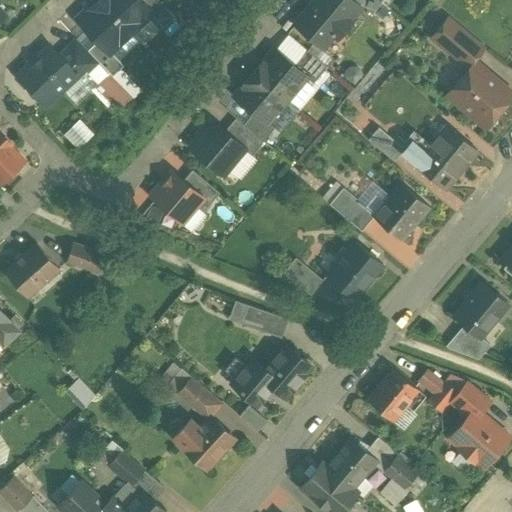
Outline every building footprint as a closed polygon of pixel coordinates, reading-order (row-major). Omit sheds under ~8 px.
[(130,33),(99,0),(97,0),(77,19),(98,41),(109,53),(110,51),(130,33)] [(152,12),(139,0),(99,0),(130,33),(152,12)] [(361,9),(350,0),(314,0),(295,24),(324,48),(334,36),(337,39),(351,21),(361,9)] [(483,49),(448,19),(432,38),(469,69),(474,64),(472,62),(483,49)] [(88,50),(75,38),(58,54),(65,61),(71,55),(82,66),(81,67),(88,74),(99,63),(88,50)] [(109,53),(98,41),(88,50),(99,63),(112,77),(124,66),(110,51),(109,53)] [(50,46),(18,76),(26,85),(26,89),(33,97),(37,97),(46,106),(63,90),(63,85),(81,67),(82,66),(71,55),(65,61),(58,54),(50,46)] [(294,66),(275,50),(259,70),(257,68),(252,74),(286,103),(306,78),(307,77),(294,66)] [(327,67),(307,50),(294,66),(307,77),(306,78),(313,84),(327,67)] [(491,84),(485,78),(489,74),(475,63),(474,64),(469,69),(448,95),(486,127),(511,96),(496,82),(493,83),(491,84)] [(286,103),(252,74),(248,80),(249,81),(235,98),(254,113),(267,125),(268,123),(286,103)] [(267,125),(254,113),(244,125),(263,142),(274,129),(268,123),(267,125)] [(80,148),(96,133),(82,118),(66,134),(80,148)] [(244,125),(236,119),(225,132),(245,149),(244,150),(251,156),(263,142),(244,125)] [(225,132),(212,122),(190,148),(223,175),(244,150),(245,149),(225,132)] [(415,163),(415,164),(446,189),(478,151),(447,125),(425,152),(416,162),(415,163)] [(405,149),(379,127),(368,140),(394,162),(403,152),(415,163),(416,162),(404,151),(403,151),(405,149)] [(0,183),(24,161),(9,146),(10,144),(0,133),(0,183)] [(405,149),(404,151),(416,162),(425,152),(412,141),(405,149)] [(415,180),(421,174),(402,156),(396,161),(415,180)] [(220,193),(192,170),(183,182),(210,205),(220,193)] [(183,182),(172,173),(165,182),(161,182),(152,193),(152,197),(179,219),(188,209),(191,211),(195,206),(203,213),(210,205),(183,182)] [(400,182),(389,196),(389,197),(374,216),(373,215),(372,216),(402,241),(412,230),(411,229),(429,208),(430,208),(431,207),(400,182)] [(373,215),(358,202),(359,201),(343,188),(329,204),(360,230),(372,216),(373,215)] [(442,189),(436,196),(456,212),(462,205),(442,189)] [(74,242),(49,233),(38,244),(59,268),(68,262),(67,261),(73,243),(74,242)] [(355,242),(327,275),(355,298),(383,264),(355,242)] [(38,244),(37,243),(5,272),(27,297),(59,268),(38,244)] [(73,243),(67,261),(68,262),(99,273),(105,255),(73,243)] [(511,247),(501,260),(511,269),(511,247)] [(324,281),(296,258),(283,273),(311,296),(324,281)] [(482,283),(455,316),(468,327),(481,338),(508,305),(482,283)] [(262,310),(247,305),(240,324),(255,329),(262,310)] [(0,310),(0,339),(3,343),(18,330),(0,310)] [(288,319),(262,310),(255,329),(281,338),(288,319)] [(481,338),(468,327),(449,349),(479,360),(491,345),(481,338)] [(286,345),(265,370),(252,359),(246,366),(235,379),(231,383),(257,405),(273,387),(286,398),(312,367),(286,345)] [(246,366),(235,357),(224,370),(235,379),(246,366)] [(211,395),(180,369),(167,384),(198,410),(211,395)] [(394,369),(368,400),(392,421),(405,405),(412,411),(425,396),(418,390),(394,369)] [(444,383),(427,370),(418,380),(435,394),(444,383)] [(457,392),(445,381),(444,383),(435,394),(429,401),(441,412),(450,401),(457,392)] [(490,400),(467,381),(458,392),(457,392),(450,401),(468,416),(475,409),(479,413),(490,400)] [(267,421),(249,405),(239,416),(257,432),(267,421)] [(479,413),(475,409),(468,416),(450,438),(462,448),(461,450),(473,460),(478,455),(487,462),(508,437),(479,413)] [(235,439),(210,416),(199,427),(191,419),(174,437),(183,446),(182,446),(207,469),(235,439)] [(327,467),(324,470),(350,492),(353,489),(377,461),(351,439),(327,467)] [(143,469),(122,451),(109,466),(127,482),(130,484),(143,469)] [(397,456),(384,471),(393,478),(405,489),(406,487),(418,474),(397,456)] [(350,492),(324,470),(327,467),(322,463),(302,488),(330,511),(341,511),(343,511),(347,510),(355,501),(355,496),(357,493),(353,489),(350,492)] [(165,488),(143,469),(130,484),(140,492),(142,490),(154,502),(165,488)] [(13,477),(0,488),(0,491),(17,511),(18,510),(32,497),(13,477)] [(393,478),(381,493),(395,506),(409,490),(406,487),(405,489),(393,478)] [(81,482),(59,506),(66,511),(106,511),(103,509),(106,505),(81,482)] [(130,484),(127,482),(106,505),(103,509),(106,511),(164,511),(154,502),(142,490),(140,492),(130,484)] [(32,497),(18,510),(19,511),(48,511),(33,496),(32,497)]
